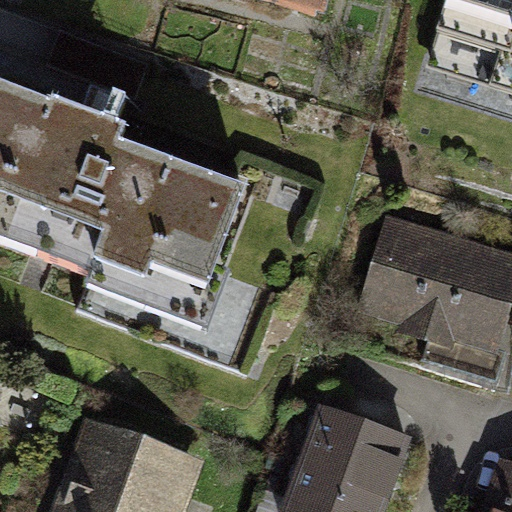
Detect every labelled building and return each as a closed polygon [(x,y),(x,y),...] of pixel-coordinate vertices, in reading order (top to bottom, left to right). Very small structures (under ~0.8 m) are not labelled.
[(339,0),(213,0),(333,29),(339,0)] [(511,0),(451,0),(511,17),(511,0)] [(262,202),(0,100),(0,263),(211,347),(262,202)] [(511,296),(511,279),(389,239),(355,341),(483,383),(511,296)] [(0,412),(10,384),(0,380),(0,412)] [(397,511),(418,455),(322,420),(288,511),(397,511)] [(201,511),(218,464),(95,421),(63,511),(201,511)] [(511,511),(511,469),(505,467),(488,511),(511,511)]
